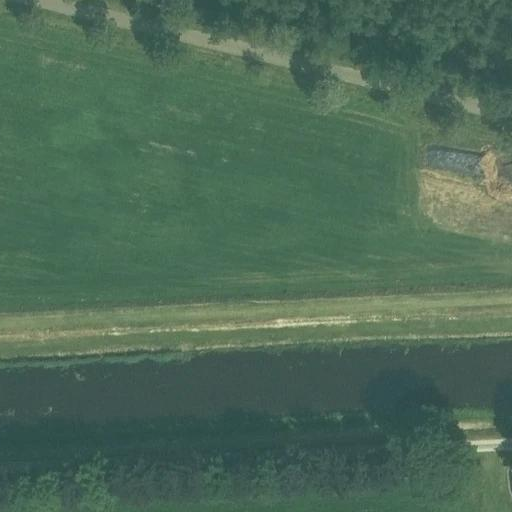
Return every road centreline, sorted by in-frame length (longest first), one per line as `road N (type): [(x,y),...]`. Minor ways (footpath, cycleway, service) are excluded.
road 1 (track): [(511,310),(0,337)]
road 2 (track): [(0,471),(511,448)]
road 3 (unclassified): [(511,113),(37,0)]
